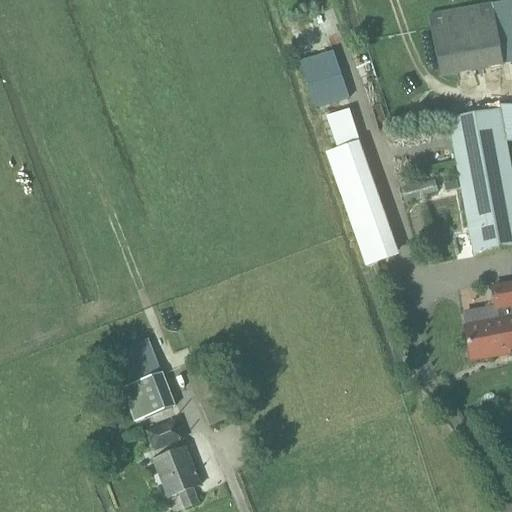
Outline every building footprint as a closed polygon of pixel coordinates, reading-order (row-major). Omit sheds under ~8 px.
[(440,15),(428,17),(431,29),(440,80),(504,67),(494,18),(492,5),(440,15)] [(333,53),(302,64),(316,111),(323,108),(348,100),(333,53)] [(351,109),(326,118),(338,152),(326,156),(346,211),(366,269),(367,269),(399,257),(359,143),(362,142),(351,109)] [(448,121),(473,259),(511,251),(511,177),(500,111),(448,121)] [(457,183),(443,185),(445,193),(458,191),(457,183)] [(511,283),(490,288),(494,311),(496,311),(498,321),(464,327),(471,363),(499,358),(498,354),(511,351),(511,283)] [(118,351),(117,351),(118,354),(130,386),(162,375),(149,340),(118,351)] [(228,421),(218,397),(224,394),(212,367),(187,378),(198,405),(200,404),(210,428),(228,421)] [(130,386),(122,389),(134,423),(177,408),(165,374),(162,375),(130,386)] [(154,454),(185,442),(177,421),(146,433),(154,454)] [(198,506),(192,491),(201,487),(186,448),(152,462),(168,500),(179,496),(185,511),(198,506)]
